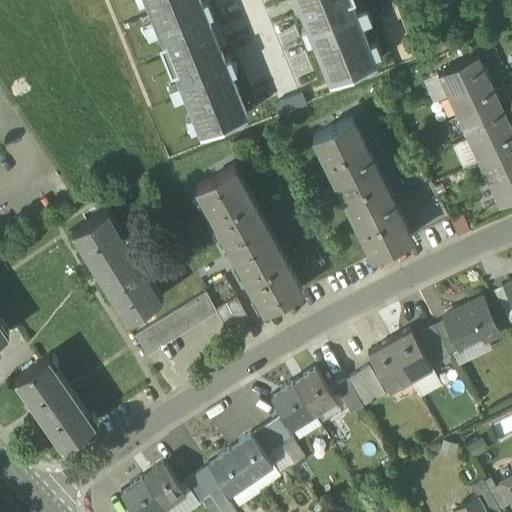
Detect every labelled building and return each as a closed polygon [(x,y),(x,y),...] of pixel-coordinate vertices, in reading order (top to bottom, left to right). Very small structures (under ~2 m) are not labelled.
[(201,0),(145,0),(162,40),(158,41),(170,72),(174,70),(191,112),(195,110),(203,131),(247,114),(201,0)] [(295,0),(329,81),(373,63),(364,42),(368,41),(351,0),(295,0)] [(436,0),(433,13),(449,17),(453,0),(436,0)] [(438,72),(448,93),(488,75),(478,53),(438,72)] [(433,100),(448,93),(438,72),(423,79),(433,100)] [(448,93),(459,115),(498,96),(488,75),(448,93)] [(299,93),(277,102),(274,103),(278,115),(307,104),(302,92),(299,93)] [(459,115),(469,136),(508,118),(498,96),(459,115)] [(314,135),(372,255),(411,237),(354,116),(314,135)] [(469,136),(479,158),(511,142),(511,126),(508,118),(469,136)] [(463,166),(479,158),(469,136),(452,144),(463,166)] [(511,142),(479,158),(489,180),(511,169),(511,142)] [(196,186),(263,308),(302,287),(234,164),(196,186)] [(511,197),(511,169),(489,180),(500,203),(511,197)] [(71,227),(125,317),(161,295),(107,206),(71,227)] [(449,216),(458,235),(470,229),(461,211),(449,216)] [(493,289),(508,318),(511,316),(511,299),(504,283),(493,289)] [(134,333),(146,353),(217,311),(206,290),(134,333)] [(444,316),(460,346),(461,345),(459,341),(479,332),(482,339),(487,337),(498,331),(481,294),(466,301),(468,304),(458,309),(457,306),(443,313),(444,316)] [(215,307),(227,328),(247,316),(236,295),(215,307)] [(433,321),(448,352),(452,350),(460,346),(444,316),(433,321)] [(413,332),(431,365),(450,355),(448,352),(433,321),(413,332)] [(0,335),(9,330),(7,328),(3,331),(0,325),(0,335)] [(410,326),(389,338),(410,377),(431,365),(413,332),(410,326)] [(491,346),(487,337),(482,339),(479,332),(459,341),(461,345),(460,346),(452,350),(458,363),(491,346)] [(388,389),(410,377),(389,338),(366,350),(388,389)] [(60,442),(61,443),(96,420),(95,419),(94,420),(50,353),(51,353),(50,351),(15,374),(16,375),(17,375),(61,441),(60,442)] [(368,365),(347,376),(362,403),(383,392),(368,365)] [(431,365),(410,377),(420,395),(441,383),(431,365)] [(314,366),(293,379),(312,410),(333,397),(314,366)] [(348,411),(362,403),(347,376),(333,384),(348,411)] [(289,424),(312,410),(293,379),(270,394),(289,424)] [(312,410),(319,421),(340,408),(333,397),(312,410)] [(312,410),(289,424),(298,437),(321,423),(319,421),(312,410)] [(275,415),(266,421),(279,441),(288,435),(275,415)] [(268,449),(279,441),(266,421),(255,429),(268,449)] [(250,432),(230,446),(250,476),(270,462),(263,452),(250,432)] [(279,441),(293,460),(294,462),(305,454),(291,433),(288,435),(279,441)] [(481,436),(465,444),(472,457),(488,448),(481,436)] [(458,442),(442,438),(439,449),(455,454),(458,442)] [(270,462),(276,471),(293,460),(279,441),(268,449),(263,452),(270,462)] [(229,490),(250,476),(230,446),(207,462),(227,491),(229,490)] [(163,460),(143,474),(163,504),(183,490),(177,482),(163,460)] [(250,476),(258,488),(278,474),(276,471),(270,462),(250,476)] [(202,465),(194,471),(207,491),(216,485),(202,465)] [(196,499),(207,491),(194,471),(182,479),(196,499)] [(136,511),(151,511),(163,504),(143,474),(121,489),(135,511),(136,511)] [(250,476),(229,490),(238,504),(260,490),(258,488),(250,476)] [(511,503),(511,476),(501,482),(510,501),(511,503)] [(478,494),(487,511),(502,511),(499,507),(488,488),(482,477),(470,484),(476,495),(478,494)] [(163,504),(168,511),(186,511),(199,503),(196,499),(182,479),(177,482),(183,490),(163,504)] [(510,501),(501,482),(488,488),(499,507),(510,501)] [(216,485),(207,491),(221,511),(233,511),(235,511),(216,485)] [(487,511),(478,494),(476,495),(457,505),(460,511),(487,511)]
